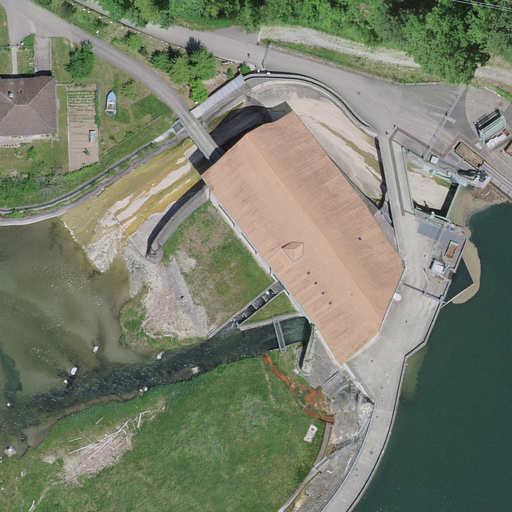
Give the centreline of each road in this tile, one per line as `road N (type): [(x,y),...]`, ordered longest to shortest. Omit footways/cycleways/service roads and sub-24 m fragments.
road 1 (unclassified): [(446,118),(306,67),(150,24),(98,0)]
road 2 (track): [(214,44),(280,32),(511,76)]
road 3 (track): [(511,63),(484,40),(400,0)]
